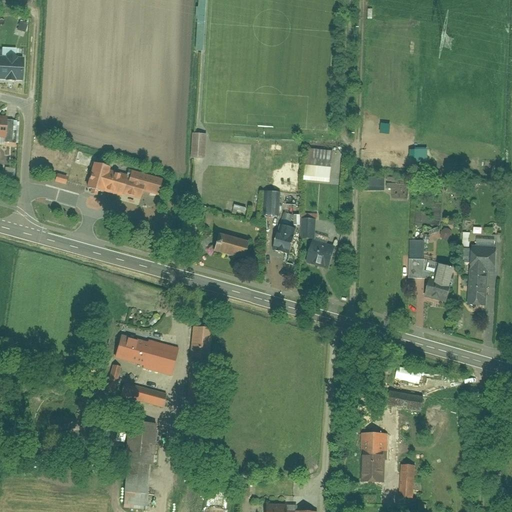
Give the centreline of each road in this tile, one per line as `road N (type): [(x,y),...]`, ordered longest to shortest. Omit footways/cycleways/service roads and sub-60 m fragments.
road 1 (secondary): [(19,233),(511,371)]
road 2 (residential): [(19,233),(27,105),(0,99)]
